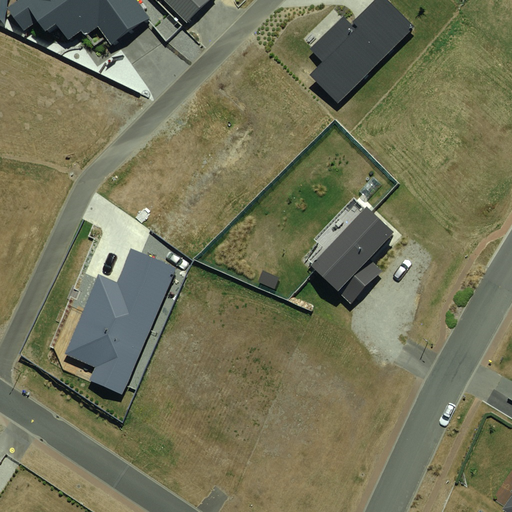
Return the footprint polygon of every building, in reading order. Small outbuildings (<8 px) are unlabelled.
[(20,0),(9,9),(25,30),(37,21),(46,32),(56,25),(68,41),(82,31),(86,37),(98,28),(111,46),(149,18),(135,0),(20,0)] [(161,0),(186,26),(213,0),(161,0)] [(324,62),(311,75),(337,102),(413,26),(386,0),(374,0),(351,23),(343,15),(309,48),(324,62)] [(367,206),(310,265),(350,304),(382,271),(369,258),(394,232),(367,206)] [(97,274),(62,354),(94,368),(89,379),(121,393),(175,269),(132,251),(118,283),(97,274)] [(511,492),(511,496),(503,510),(506,511),(511,511),(511,488),(510,491),(511,492)]
